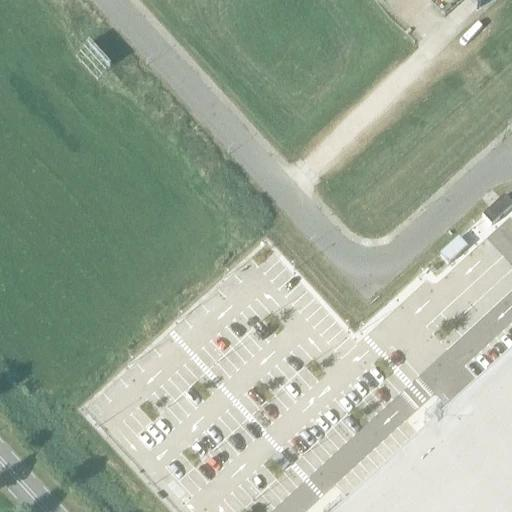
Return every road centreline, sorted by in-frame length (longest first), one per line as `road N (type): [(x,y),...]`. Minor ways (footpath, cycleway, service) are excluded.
road 1 (unclassified): [(511,163),(365,286),(103,0)]
road 2 (unknown): [(511,313),(292,511)]
road 3 (unknown): [(278,190),(433,44),(401,0)]
